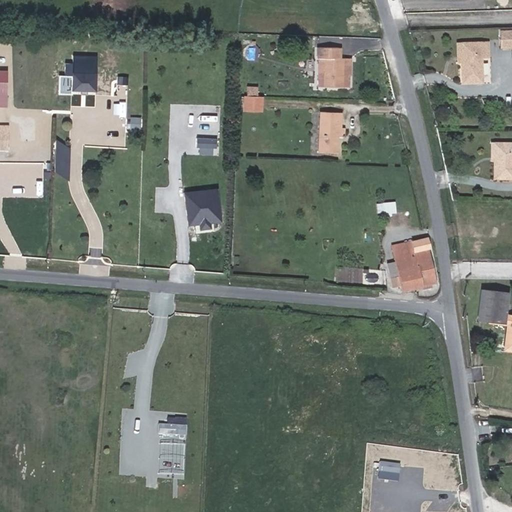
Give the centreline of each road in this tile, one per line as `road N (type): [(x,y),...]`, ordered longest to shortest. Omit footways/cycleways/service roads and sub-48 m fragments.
road 1 (residential): [(450,313),(0,273)]
road 2 (residential): [(450,313),(432,191),(380,0)]
road 3 (residential): [(478,511),(450,313)]
